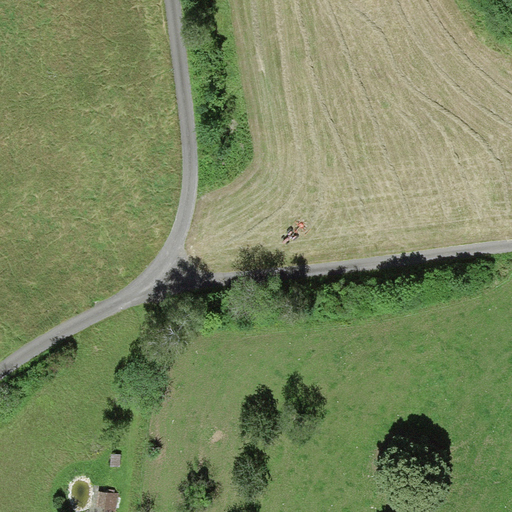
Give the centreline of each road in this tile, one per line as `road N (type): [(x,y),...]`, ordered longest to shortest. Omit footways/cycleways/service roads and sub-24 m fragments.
road 1 (unclassified): [(159,283),(337,273),(511,250)]
road 2 (unclassified): [(159,283),(186,220),(192,141),(174,0)]
road 3 (unclassified): [(0,384),(159,283)]
